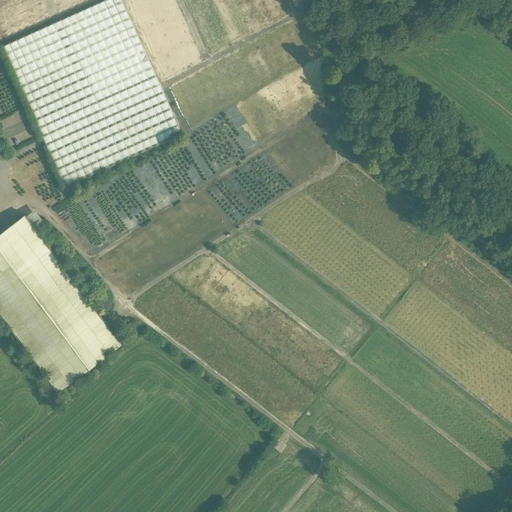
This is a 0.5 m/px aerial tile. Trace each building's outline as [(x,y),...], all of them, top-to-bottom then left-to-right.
[(0,28),(47,11),(42,0),(2,0),(0,1),(0,28)] [(122,0),(105,0),(2,46),(65,187),(183,134),(122,0)] [(0,119),(0,120),(11,145),(32,136),(21,110),(0,119)] [(0,313),(57,390),(121,342),(26,215),(0,234),(0,313)] [(281,452),(287,445),(279,439),(273,446),(281,452)]
